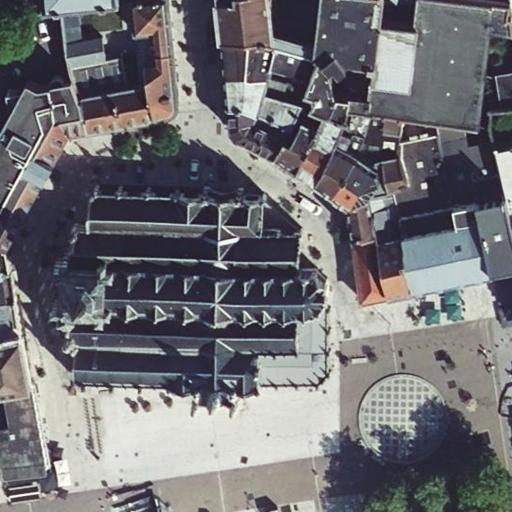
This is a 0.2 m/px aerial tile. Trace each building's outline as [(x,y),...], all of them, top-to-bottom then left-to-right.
[(39,0),(41,9),(58,3),(102,0),(39,0)] [(180,106),(169,0),(133,0),(138,29),(151,27),(154,48),(140,49),(143,68),(149,67),(151,79),(159,117),(170,114),(174,113),(179,109),(180,106)] [(294,32),(292,24),(273,19),(271,0),(220,0),(224,36),(274,32),(275,37),(291,42),(294,32)] [(380,105),(401,111),(423,116),(432,119),(474,129),(481,131),(493,34),(511,31),(511,15),(510,16),(506,0),(350,0),(348,2),(332,1),(324,9),(322,30),(326,41),(344,42),(343,55),(369,62),(368,66),(372,67),(363,101),(367,102),(380,105)] [(350,0),(324,0),(324,9),(332,1),(348,2),(350,0)] [(322,30),(292,24),(294,32),(291,42),(312,47),(320,50),(317,58),(329,62),(335,60),(343,56),(343,55),(344,42),(326,41),(322,30)] [(224,36),(228,73),(254,77),(254,82),(295,94),(298,80),(302,81),(312,47),(291,42),(275,37),(274,32),(224,36)] [(320,50),(312,47),(302,81),(305,82),(306,87),(332,93),(329,62),(317,58),(320,50)] [(110,54),(116,86),(124,123),(159,117),(151,79),(134,83),(128,51),(110,54)] [(347,62),(343,56),(335,60),(337,67),(347,62)] [(70,64),(72,72),(72,73),(80,93),(89,130),(124,123),(116,86),(102,89),(92,58),(70,64)] [(25,84),(10,88),(30,143),(44,182),(71,134),(89,130),(80,93),(72,73),(72,72),(41,80),(30,74),(25,84)] [(228,73),(231,104),(250,104),(289,121),(295,94),(254,82),(254,77),(228,73)] [(511,110),(511,74),(501,78),(506,112),(511,110)] [(306,87),(291,135),(285,132),(277,154),(334,191),(356,132),(348,128),(359,100),(332,93),(306,87)] [(0,177),(0,153),(6,151),(15,148),(30,143),(10,88),(8,88),(14,104),(8,116),(2,113),(0,116),(0,271),(13,268),(9,246),(19,228),(0,177)] [(367,102),(356,132),(334,191),(350,202),(370,193),(382,175),(380,151),(385,145),(383,131),(380,105),(367,102)] [(238,135),(277,154),(285,132),(289,121),(250,104),(231,104),(233,127),(238,135)] [(401,111),(380,105),(383,131),(401,131),(401,111)] [(415,289),(472,277),(451,195),(432,119),(423,116),(427,133),(401,139),(401,152),(406,177),(390,185),(415,289)] [(511,210),(496,154),(481,157),(474,129),(432,119),(451,195),(478,186),(485,216),(511,210)] [(30,143),(15,148),(34,199),(44,182),(30,143)] [(15,148),(6,151),(28,211),(34,199),(15,148)] [(28,211),(6,151),(0,153),(0,177),(19,228),(28,211)] [(390,185),(406,177),(401,152),(380,151),(382,175),(370,193),(391,294),(415,289),(390,185)] [(206,185),(205,192),(183,192),(180,188),(177,191),(152,190),(152,186),(149,186),(149,190),(125,189),(125,185),(120,185),(121,189),(101,188),(101,185),(97,185),(97,189),(92,196),(91,225),(81,225),(81,224),(76,224),(74,226),(74,229),(75,231),(74,249),(67,249),(67,258),(57,258),(57,266),(66,266),(64,296),(55,296),(55,304),(64,304),(64,313),(72,313),(71,328),(68,331),(68,337),(71,339),(74,378),(85,378),(85,382),(88,382),(89,378),(112,378),(112,382),(117,382),(117,379),(140,379),(140,383),(144,383),(145,380),(169,380),(173,383),(176,381),(197,381),(197,389),(195,392),(195,397),(197,399),(202,399),(204,397),(232,397),(234,401),(238,401),(242,397),(242,394),(239,391),(239,382),(256,382),(261,385),(263,382),(276,382),(276,385),(280,385),(281,383),(296,383),(296,385),(301,385),(301,383),(318,383),(318,386),(322,386),(322,383),(332,373),(335,373),(335,370),(332,370),(331,353),(334,353),(333,349),(331,349),(330,332),(332,331),(332,328),(330,328),(328,311),(331,310),(331,308),(329,307),(328,297),(330,295),(329,281),(331,280),(329,278),(328,278),(324,270),(315,268),(315,270),(302,268),(303,233),(306,231),(303,227),(301,229),(266,199),(268,195),(265,192),(262,194),(245,193),(245,186),(206,185)] [(499,272),(485,216),(478,186),(451,195),(472,277),(499,272)] [(350,202),(364,300),(391,294),(370,193),(350,202)] [(511,215),(511,210),(485,216),(499,272),(511,269),(511,215)] [(0,295),(18,292),(13,268),(0,271),(0,295)] [(0,334),(25,331),(18,292),(0,295),(0,334)] [(0,387),(34,382),(25,331),(0,334),(0,387)] [(0,387),(0,434),(7,469),(49,464),(34,382),(0,387)]
